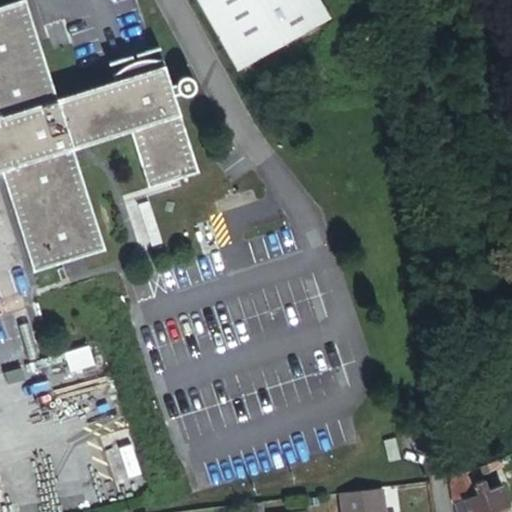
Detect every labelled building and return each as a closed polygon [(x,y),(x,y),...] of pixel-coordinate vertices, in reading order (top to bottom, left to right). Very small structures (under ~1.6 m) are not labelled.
[(193,0),(237,78),(330,26),(316,0),(193,0)] [(0,215),(20,282),(93,260),(62,156),(120,139),(106,89),(48,106),(18,6),(0,11),(0,215)] [(106,89),(120,139),(139,199),(192,182),(170,113),(177,111),(182,113),(187,113),(194,111),(197,107),(198,103),(198,98),(196,93),(191,88),(187,87),(181,88),(175,90),(173,95),(165,97),(155,65),(147,64),(137,65),(128,67),(119,71),(110,76),(104,80),(106,89)] [(376,432),(381,452),(392,449),(387,429),(376,432)] [(481,459),(446,471),(452,511),(459,511),(506,499),(502,480),(485,484),(483,475),(472,478),(471,471),(482,466),(481,459)] [(377,511),(372,479),(331,484),(335,511),(377,511)] [(80,496),(63,501),(65,511),(80,511),(84,511),(80,496)] [(260,497),(251,498),(252,507),(261,506),(260,497)]
